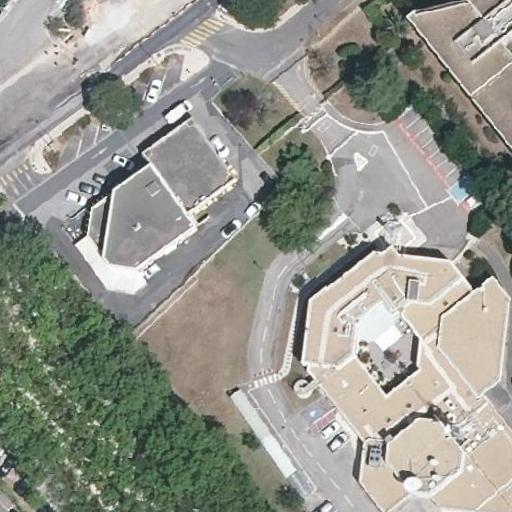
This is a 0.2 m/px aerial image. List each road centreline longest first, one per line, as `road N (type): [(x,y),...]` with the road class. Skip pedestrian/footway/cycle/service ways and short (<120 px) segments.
road 1 (residential): [(36,197),(225,60),(260,50)]
road 2 (secondary): [(190,17),(1,152)]
road 3 (secondary): [(152,0),(0,115)]
